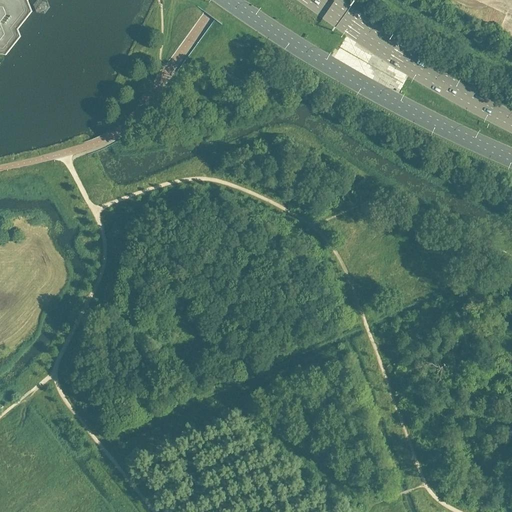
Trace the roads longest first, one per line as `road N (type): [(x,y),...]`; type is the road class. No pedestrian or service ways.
road 1 (primary): [(229,0),(366,87),(511,158)]
road 2 (primary): [(511,121),(411,68),(316,0)]
